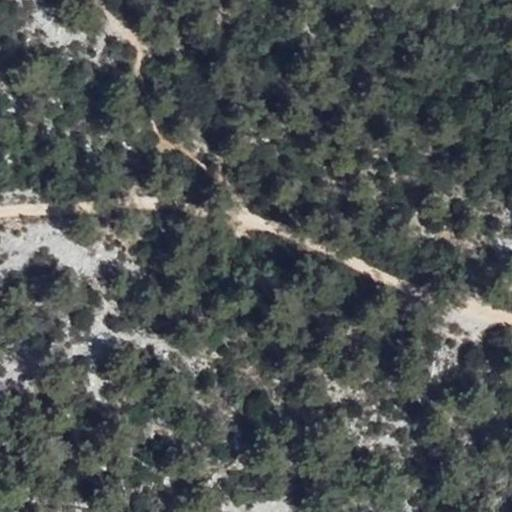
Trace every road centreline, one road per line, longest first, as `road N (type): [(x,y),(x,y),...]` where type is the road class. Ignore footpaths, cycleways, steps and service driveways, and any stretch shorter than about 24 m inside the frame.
road 1 (track): [(511,320),(247,219)]
road 2 (track): [(247,219),(153,202),(0,213)]
